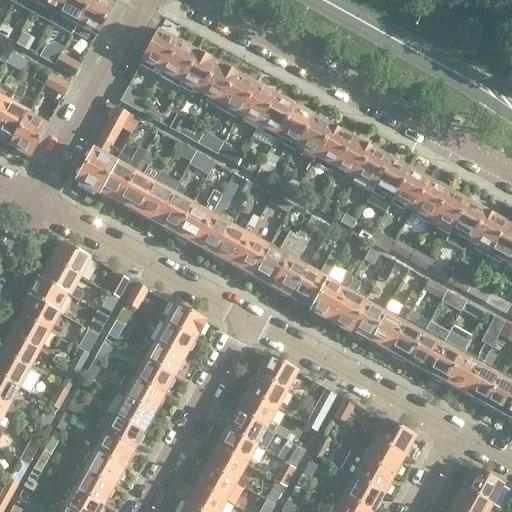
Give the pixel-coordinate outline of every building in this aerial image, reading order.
[(34,10),(39,0),(16,0),(27,6),(24,12),(31,16),(32,13),(34,10)] [(56,17),(64,0),(39,0),(34,10),(32,13),(52,24),(56,17)] [(64,0),(56,17),(52,24),(71,35),(75,28),(89,0),(64,0)] [(98,0),(89,0),(75,28),(77,29),(75,32),(87,39),(89,35),(94,38),(112,7),(110,7),(112,4),(104,0),(100,0),(100,1),(98,0)] [(0,25),(0,26),(0,36),(7,40),(12,32),(0,25)] [(158,33),(141,63),(160,74),(177,43),(169,39),(171,36),(160,31),(159,34),(158,33)] [(22,33),(15,45),(28,52),(35,40),(22,33)] [(177,43),(160,74),(179,84),(196,53),(188,49),(189,46),(180,41),(178,44),(177,43)] [(38,57),(53,66),(59,55),(44,47),(38,57)] [(196,53),(179,84),(198,95),(215,64),(208,60),(209,57),(199,52),(198,55),(196,53)] [(60,54),(59,55),(53,66),(73,77),(79,65),(74,62),(60,54)] [(25,74),(30,65),(12,55),(6,64),(25,74)] [(215,64),(198,95),(217,106),(234,75),(236,72),(226,67),(224,69),(215,64)] [(63,97),(69,85),(49,74),(42,86),(63,97)] [(234,75),(217,106),(236,116),(254,85),(253,85),(255,83),(245,77),(243,80),(234,75)] [(19,84),(13,95),(20,99),(27,88),(19,84)] [(254,85),(236,116),(255,127),(274,93),(264,88),(262,90),(254,85)] [(127,87),(118,102),(139,114),(140,112),(144,105),(147,99),(131,90),(127,87)] [(275,138),(292,107),(293,104),(283,98),(282,101),(273,96),(274,93),(255,127),(252,135),(270,146),(275,138)] [(0,97),(0,117),(9,102),(0,97)] [(0,143),(8,148),(27,114),(27,112),(9,102),(0,117),(0,143)] [(144,105),(140,112),(157,123),(162,116),(144,105)] [(292,107),(275,138),(294,148),(311,117),(312,115),(303,109),(301,112),(292,107)] [(115,109),(93,149),(107,157),(121,130),(130,136),(138,121),(119,111),(119,112),(115,109)] [(27,114),(8,148),(27,158),(46,125),(41,122),(27,114)] [(169,130),(176,134),(183,120),(176,116),(169,130)] [(320,122),(311,117),(294,148),(313,159),(330,128),(331,125),(322,120),(320,122)] [(183,120),(176,134),(195,145),(202,133),(203,131),(183,120)] [(330,128),(313,159),(333,170),(350,139),(349,138),(350,135),(340,130),(339,132),(330,128)] [(202,133),(195,145),(214,156),(220,146),(221,144),(202,133)] [(350,139),(333,170),(352,180),(369,149),(361,145),(363,142),(353,137),(351,139),(350,139)] [(220,146),(214,156),(233,166),(239,157),(220,146)] [(369,149),(352,180),(372,191),(389,160),(380,155),(382,153),(372,147),(371,150),(369,149)] [(119,153),(115,161),(96,194),(105,198),(107,198),(117,203),(134,172),(145,152),(136,148),(130,159),(119,153)] [(115,161),(107,157),(93,149),(74,183),(96,195),(96,194),(115,161)] [(134,172),(117,203),(124,207),(125,210),(131,213),(134,212),(136,213),(153,182),(142,177),(153,157),(145,152),(134,172)] [(207,175),(213,163),(194,152),(188,164),(207,175)] [(391,202),(408,171),(400,166),(401,163),(391,158),(390,161),(389,160),(372,191),(365,203),(384,213),(391,202)] [(244,172),(253,177),(258,168),(249,163),(244,172)] [(153,182),(136,213),(137,214),(138,217),(144,220),(146,219),(155,224),(175,187),(186,168),(178,164),(164,189),(153,182)] [(258,168),(253,177),(263,183),(268,173),(258,168)] [(408,171),(391,202),(410,212),(427,181),(419,177),(421,174),(411,169),(409,171),(408,171)] [(298,185),(281,176),(274,189),(291,198),(298,185)] [(427,181),(410,212),(429,223),(446,192),(445,191),(447,189),(437,183),(435,186),(427,181)] [(175,187),(155,224),(163,228),(163,231),(170,234),(172,233),(174,234),(191,204),(181,198),(184,192),(175,187)] [(301,204),(311,209),(319,195),(309,190),(301,204)] [(191,204),(174,234),(175,235),(176,238),(182,241),(185,241),(193,245),(220,197),(220,196),(212,191),(205,204),(207,205),(204,211),(191,204)] [(220,197),(193,245),(202,250),(202,252),(209,256),(211,255),(213,256),(230,225),(219,219),(232,196),(223,191),(220,196),(220,197)] [(446,192),(429,223),(448,233),(466,202),(465,202),(466,199),(456,194),(455,197),(446,192)] [(289,203),(271,194),(267,202),(284,211),(289,203)] [(317,213),(330,220),(337,207),(324,199),(317,213)] [(468,244),(485,213),(484,213),(486,210),(476,204),(474,207),(466,202),(448,233),(444,241),(464,252),(468,244)] [(493,218),(485,213),(468,244),(487,254),(504,223),(505,220),(495,215),(493,218)] [(324,236),(330,226),(310,215),(305,225),(324,236)] [(338,225),(349,231),(354,222),(343,216),(338,225)] [(245,226),(252,230),(256,221),(250,218),(245,226)] [(506,224),(504,223),(487,254),(506,265),(511,255),(511,224),(507,222),(506,224)] [(230,225),(213,256),(215,257),(215,259),(221,262),(223,262),(232,266),(249,236),(230,225)] [(345,244),(351,235),(341,229),(335,239),(345,244)] [(361,239),(368,243),(374,233),(367,229),(361,239)] [(387,254),(389,250),(393,243),(374,233),(368,243),(371,246),(387,254)] [(364,242),(351,235),(346,242),(360,250),(364,242)] [(249,236),(232,266),(240,271),(241,274),(247,277),(249,276),(251,277),(268,246),(249,236)] [(270,287),(287,257),(296,240),(288,236),(283,246),(280,253),(268,246),(251,277),(253,278),(253,280),(260,284),(263,283),(270,287)] [(289,298),(306,267),(296,262),(299,255),(298,254),(304,244),(296,240),(287,257),(270,287),(279,292),(279,295),(286,298),(288,297),(289,298)] [(393,243),(389,250),(407,261),(413,251),(395,240),(393,243)] [(53,254),(49,261),(80,278),(90,260),(59,243),(58,244),(55,243),(50,253),(53,254)] [(369,270),(377,254),(368,250),(360,265),(369,270)] [(306,267),(289,298),(291,299),(292,302),(298,305),(300,304),(309,309),(333,267),(339,256),(331,251),(318,274),(306,267)] [(413,251),(407,261),(427,272),(433,262),(413,251)] [(395,264),(387,260),(379,275),(377,279),(385,283),(395,264)] [(39,280),(67,295),(78,301),(83,293),(74,288),(80,278),(49,261),(48,263),(45,262),(40,271),(42,273),(39,280)] [(452,273),(433,262),(427,272),(446,283),(452,273)] [(328,323),(346,291),(347,289),(352,280),(353,278),(345,274),(333,267),(309,309),(308,312),(328,323)] [(96,289),(105,293),(108,295),(117,300),(118,300),(126,286),(128,281),(107,269),(96,289)] [(446,283),(465,293),(472,281),(453,271),(452,273),(446,283)] [(67,295),(39,280),(36,278),(35,280),(33,279),(28,288),(30,289),(26,297),(57,313),(67,295)] [(346,291),(328,323),(347,333),(364,302),(365,301),(365,300),(354,294),(360,284),(352,280),(347,289),(346,291)] [(441,301),(447,290),(427,280),(422,290),(441,301)] [(472,281),(465,293),(485,304),(491,293),(492,291),(472,281)] [(124,305),(133,310),(137,312),(146,296),(148,292),(134,284),(123,304),(124,305)] [(443,301),(459,310),(464,300),(448,291),(443,301)] [(491,293),(485,304),(504,315),(510,304),(491,293)] [(117,300),(108,295),(101,308),(110,313),(117,300)] [(23,309),(19,316),(50,333),(60,315),(57,313),(26,297),(20,307),(23,309)] [(384,313),(368,341),(371,343),(371,346),(377,349),(380,348),(387,352),(403,324),(404,322),(415,303),(406,299),(396,318),(384,311),(384,313)] [(484,311),(464,300),(459,310),(479,320),(484,311)] [(368,341),(384,313),(384,311),(365,301),(364,302),(347,333),(348,334),(349,331),(357,335),(357,338),(363,341),(366,340),(368,341)] [(124,305),(114,322),(123,327),(133,310),(124,305)] [(159,313),(155,320),(162,324),(193,341),(197,334),(199,334),(204,325),(202,324),(203,323),(173,306),(171,309),(166,317),(159,313)] [(107,318),(96,312),(86,330),(97,336),(107,318)] [(12,328),(9,334),(40,351),(50,333),(19,316),(18,319),(15,317),(9,326),(12,328)] [(493,317),(479,343),(483,345),(490,348),(497,336),(503,323),(493,317)] [(123,327),(114,322),(107,336),(116,341),(123,327)] [(404,322),(403,324),(387,352),(395,356),(396,359),(402,362),(405,361),(407,363),(423,333),(404,322)] [(511,327),(503,323),(497,336),(511,344),(511,327)] [(162,324),(152,342),(183,359),(187,351),(190,351),(193,346),(192,343),(193,341),(162,324)] [(443,343),(426,373),(433,377),(434,380),(440,383),(443,383),(445,384),(462,354),(470,340),(451,329),(443,343)] [(88,354),(97,336),(86,330),(77,348),(80,350),(88,354)] [(423,333),(407,363),(409,364),(409,366),(415,370),(418,369),(426,373),(443,343),(423,333)] [(0,345),(2,346),(0,350),(0,354),(29,370),(40,351),(9,334),(7,337),(4,335),(0,343),(0,345)] [(103,342),(94,358),(103,362),(112,346),(103,342)] [(152,342),(143,360),(173,377),(177,371),(180,370),(183,364),(182,361),(183,359),(152,342)] [(462,354),(445,384),(448,385),(448,388),(454,391),(457,390),(465,394),(487,354),(490,349),(490,348),(483,345),(474,361),(462,354)] [(50,347),(46,355),(55,360),(59,352),(50,347)] [(78,372),(88,354),(80,350),(70,368),(78,372)] [(0,377),(20,388),(30,394),(40,376),(29,370),(0,354),(0,377)] [(487,354),(465,394),(472,398),(472,401),(478,404),(481,404),(484,405),(500,375),(489,368),(494,358),(487,354)] [(260,368),(257,375),(287,392),(297,374),(266,357),(265,359),(262,359),(259,366),(260,368)] [(97,373),(103,362),(94,358),(88,369),(97,373)] [(120,372),(126,375),(132,379),(163,395),(167,389),(170,388),(173,382),(172,379),(173,377),(143,360),(138,369),(126,362),(120,372)] [(67,391),(78,372),(70,368),(60,387),(67,391)] [(122,398),(122,397),(153,414),(157,407),(159,407),(163,400),(162,398),(163,395),(132,379),(126,375),(120,385),(112,381),(107,390),(116,395),(122,398)] [(250,387),(246,394),(276,411),(287,392),(257,375),(255,378),(251,378),(248,384),(250,387)] [(499,377),(484,405),(487,406),(487,409),(493,413),(496,412),(503,416),(511,399),(511,381),(500,375),(499,377)] [(0,402),(9,407),(20,388),(0,377),(0,402)] [(58,409),(68,392),(58,386),(48,404),(58,409)] [(295,386),(291,394),(301,400),(305,392),(295,386)] [(240,405),(236,413),(266,429),(276,411),(246,394),(245,396),(242,396),(238,403),(240,405)] [(84,400),(74,395),(66,409),(76,415),(84,400)] [(151,416),(153,414),(122,397),(122,398),(116,395),(110,406),(101,401),(101,402),(97,408),(112,416),(143,432),(146,426),(149,425),(153,419),(151,416)] [(101,402),(101,401),(90,396),(86,403),(97,408),(101,402)] [(325,413),(330,404),(318,397),(313,406),(325,413)] [(355,406),(343,399),(333,419),(345,425),(355,406)] [(511,399),(503,416),(511,420),(511,423),(511,399)] [(0,425),(5,429),(15,434),(19,427),(3,418),(9,407),(0,402),(0,425)] [(285,405),(281,413),(290,419),(295,411),(285,405)] [(38,423),(47,428),(53,417),(44,412),(38,423)] [(72,417),(64,413),(56,428),(63,432),(72,417)] [(230,423),(226,431),(256,447),(263,451),(273,433),(271,432),(266,429),(236,413),(235,414),(231,414),(228,421),(230,423)] [(112,416),(102,434),(133,450),(136,444),(139,444),(143,437),(141,435),(143,432),(112,416)] [(77,422),(74,427),(84,432),(87,427),(77,422)] [(383,422),(372,440),(403,458),(404,456),(407,457),(411,450),(409,447),(413,438),(383,422)] [(271,432),(273,433),(284,439),(289,431),(276,424),(271,432)] [(220,442),(216,449),(246,466),(256,447),(226,431),(225,433),(221,433),(218,439),(220,442)] [(364,445),(368,438),(355,431),(351,438),(364,445)] [(61,436),(54,432),(44,450),(51,454),(61,436)] [(290,442),(294,436),(288,433),(285,439),(290,442)] [(102,434),(92,452),(122,469),(126,463),(129,462),(133,455),(131,453),(133,450),(102,434)] [(330,441),(322,437),(311,456),(319,461),(330,441)] [(372,440),(362,459),(393,476),(393,475),(397,475),(401,468),(399,465),(403,458),(372,440)] [(28,465),(38,446),(29,442),(19,460),(28,465)] [(296,466),(304,450),(293,444),(284,460),(296,466)] [(74,466),(82,470),(112,487),(116,481),(119,481),(122,474),(121,471),(122,469),(92,452),(84,448),(74,466)] [(210,460),(206,467),(236,484),(243,488),(246,481),(240,478),(246,466),(216,449),(214,452),(211,451),(207,458),(210,460)] [(41,472),(51,454),(44,450),(34,469),(41,472)] [(388,484),(393,476),(362,459),(350,451),(339,471),(351,478),(382,495),(383,494),(386,494),(390,487),(388,484)] [(18,483),(28,465),(19,460),(18,460),(8,478),(18,483)] [(316,466),(308,462),(301,473),(309,478),(316,466)] [(284,487),(295,469),(286,464),(275,482),(284,487)] [(199,479),(196,486),(226,502),(236,484),(206,467),(204,470),(201,470),(198,476),(199,479)] [(35,484),(41,472),(34,469),(24,486),(33,491),(37,485),(35,484)] [(82,470),(72,489),(102,506),(106,499),(109,499),(112,493),(111,490),(112,487),(82,470)] [(340,482),(344,475),(335,470),(331,476),(340,482)] [(492,507),(503,487),(472,470),(468,478),(465,478),(461,486),(462,489),(461,490),(492,507)] [(0,498),(7,502),(18,483),(8,478),(0,491),(0,498)] [(351,478),(341,497),(367,511),(376,511),(380,506),(378,503),(382,495),(351,478)] [(265,500),(274,505),(284,487),(275,482),(265,500)] [(190,496),(185,504),(199,511),(220,511),(226,502),(196,486),(194,488),(191,488),(188,494),(190,496)] [(61,508),(61,507),(69,511),(101,511),(102,511),(101,508),(102,506),(72,489),(65,501),(50,493),(46,500),(61,508)] [(451,508),(457,511),(488,511),(492,507),(461,490),(457,497),(454,497),(450,505),(451,508)] [(367,511),(341,497),(341,498),(335,495),(325,511),(367,511)] [(270,511),(274,505),(265,500),(258,511),(270,511)] [(286,501),(280,511),(290,511),(295,505),(286,501)]
